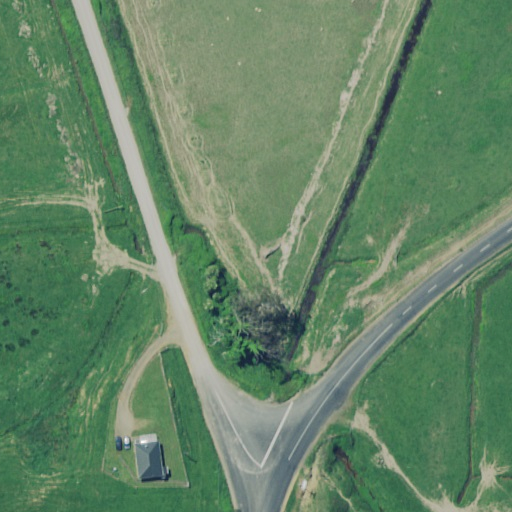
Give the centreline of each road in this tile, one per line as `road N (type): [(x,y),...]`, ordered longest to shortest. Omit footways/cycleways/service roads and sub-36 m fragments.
road 1 (unclassified): [(280,480),(249,454),(191,337),(85,0)]
road 2 (tertiary): [(280,480),(331,393),(369,350),(511,229)]
